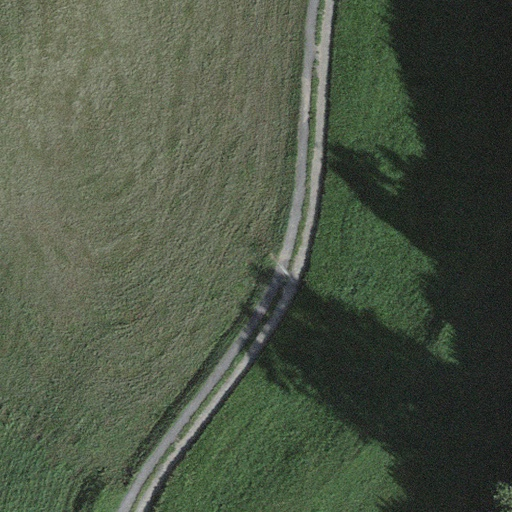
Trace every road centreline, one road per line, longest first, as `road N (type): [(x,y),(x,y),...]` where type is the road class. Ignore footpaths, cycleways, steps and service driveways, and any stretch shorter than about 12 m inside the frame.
road 1 (track): [(335,0),(316,200),(285,277),(143,480),(135,511)]
road 2 (trunk): [(511,264),(205,511)]
